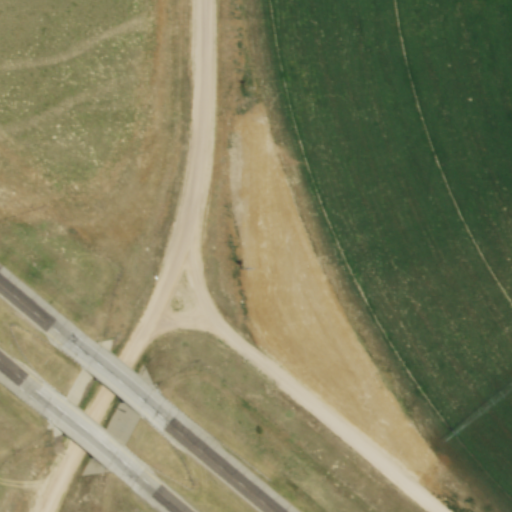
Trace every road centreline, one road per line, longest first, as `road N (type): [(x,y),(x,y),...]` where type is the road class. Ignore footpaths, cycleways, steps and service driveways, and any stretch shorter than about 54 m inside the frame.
road 1 (tertiary): [(41,511),(179,256),(197,170),(200,0)]
road 2 (residential): [(425,511),(161,294)]
road 3 (motorway): [(273,511),(155,414)]
